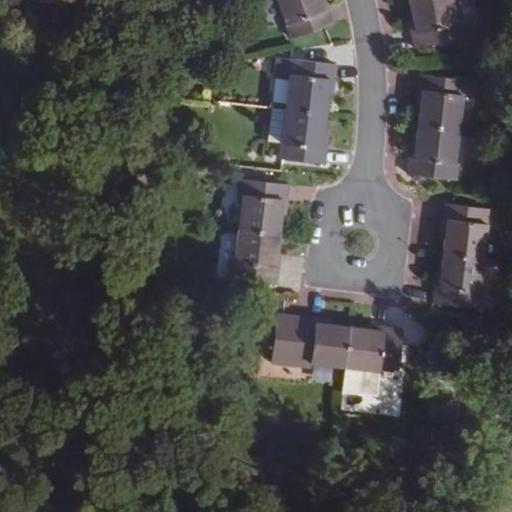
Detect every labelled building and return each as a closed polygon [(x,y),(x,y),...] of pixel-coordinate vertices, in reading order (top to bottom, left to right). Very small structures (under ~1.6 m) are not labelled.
[(32,0),(10,0),(10,6),(31,9),(32,0)] [(325,0),(280,0),(289,23),(328,9),(325,0)] [(461,9),(455,10),(453,0),(413,0),(415,11),(410,11),(413,35),(463,29),(461,9)] [(266,65),(281,67),(277,101),(316,106),(320,77),(324,78),(326,57),(268,51),(266,65)] [(409,93),(414,94),(411,117),(451,123),(456,91),(467,93),(470,75),(412,67),(409,93)] [(277,101),(263,98),(260,133),(274,135),(277,101)] [(319,130),(313,129),(316,106),(277,101),(274,135),(272,147),(316,153),(319,130)] [(451,155),(446,155),(451,123),(411,117),(408,142),(402,143),(398,169),(448,175),(451,155)] [(222,184),(228,184),(223,219),(265,225),(269,196),(273,197),(275,174),(225,167),(222,184)] [(475,256),(482,208),(440,203),(437,228),(443,229),(439,251),(475,256)] [(266,248),(262,247),(265,225),(223,219),(223,220),(220,247),(215,247),(212,268),(263,275),(266,248)] [(426,302),(469,307),(475,256),(439,251),(436,275),(430,275),(426,302)] [(301,359),(303,353),(335,357),(340,318),(313,314),(313,308),(266,301),(259,354),(301,359)] [(364,315),(363,321),(340,318),(335,357),(362,361),(362,367),(381,370),(388,318),(364,315)]
